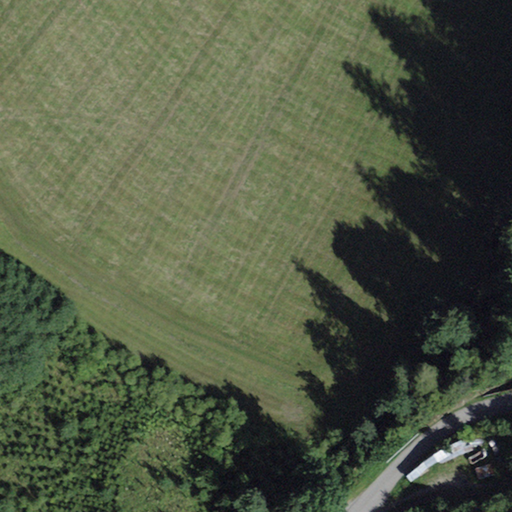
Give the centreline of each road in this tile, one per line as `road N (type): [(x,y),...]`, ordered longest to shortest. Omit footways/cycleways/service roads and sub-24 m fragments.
road 1 (track): [(0,189),(47,244),(177,321),(271,367),(360,396)]
road 2 (track): [(511,484),(451,487),(367,511)]
